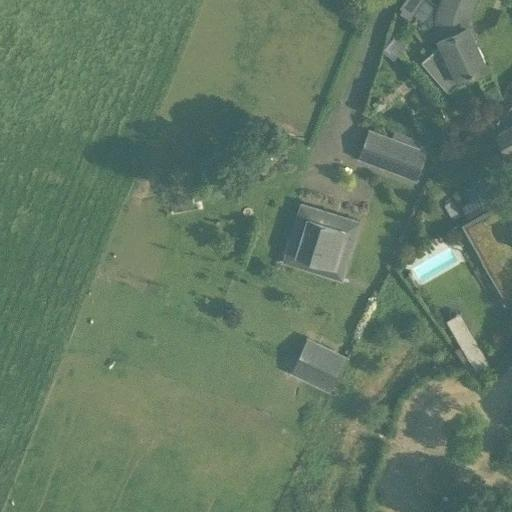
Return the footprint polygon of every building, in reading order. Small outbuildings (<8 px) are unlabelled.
[(399,0),(393,9),(410,21),(424,0),(399,0)] [(463,80),(461,76),(486,65),(468,26),(470,24),(470,19),(471,14),(476,0),(444,0),(443,5),(440,20),(439,31),(441,37),(438,39),(441,43),(422,60),(450,91),(459,83),(463,80)] [(511,158),(511,90),(492,112),(503,122),(506,118),(510,125),(498,132),(511,158)] [(416,176),(425,152),(392,139),(383,163),(416,176)] [(469,216),(498,199),(487,179),(467,191),(470,195),(460,201),(469,216)] [(511,214),(509,216),(499,199),(498,199),(469,216),(452,225),(480,274),(490,268),(503,291),(511,285),(511,241),(505,230),(511,225),(511,214)] [(340,275),(348,247),(340,245),(345,228),(328,223),(331,214),(303,205),(296,227),(305,230),(298,253),(315,258),(312,267),(340,275)] [(470,329),(456,337),(461,345),(475,370),(489,362),(470,329)] [(329,387),(343,356),(318,344),(304,375),(329,387)]
